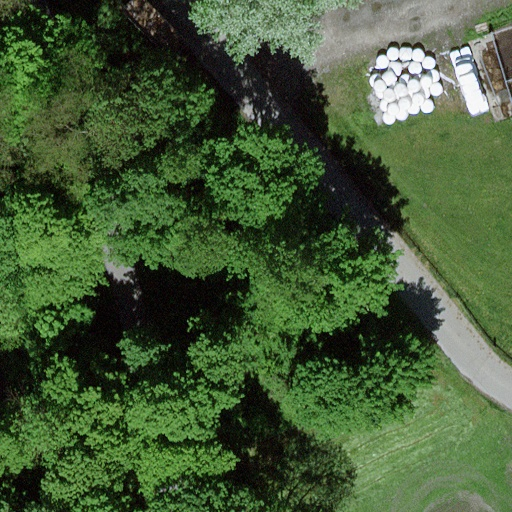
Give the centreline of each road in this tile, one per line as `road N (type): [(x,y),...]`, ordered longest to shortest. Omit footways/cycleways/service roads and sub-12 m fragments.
road 1 (track): [(174,511),(76,119),(26,0)]
road 2 (track): [(511,394),(155,0)]
